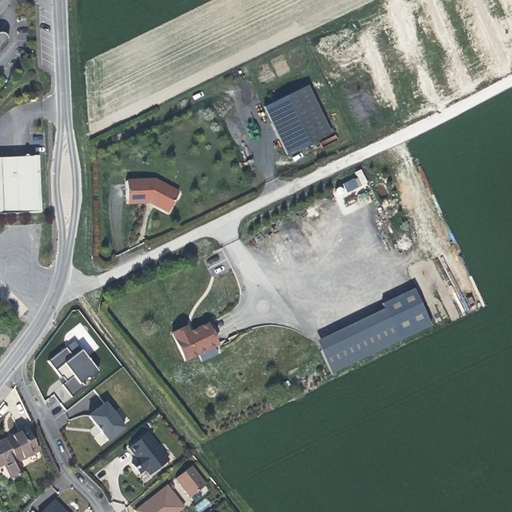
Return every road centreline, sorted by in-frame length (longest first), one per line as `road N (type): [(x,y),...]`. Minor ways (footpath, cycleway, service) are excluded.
road 1 (unclassified): [(511,77),(76,289)]
road 2 (track): [(244,511),(76,289)]
road 3 (residential): [(98,511),(61,465),(12,362)]
road 4 (tertiary): [(55,296),(65,148)]
road 5 (tertiary): [(58,0),(65,148)]
